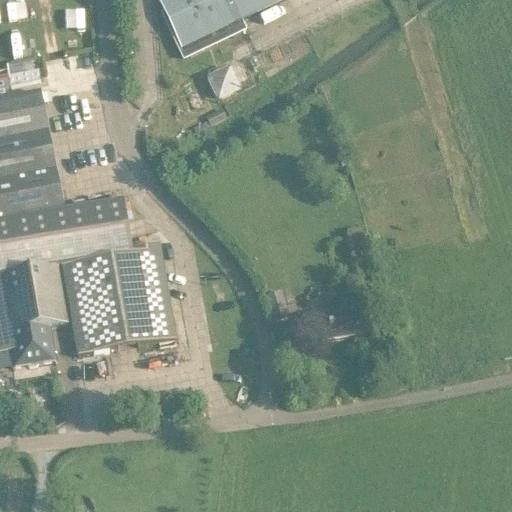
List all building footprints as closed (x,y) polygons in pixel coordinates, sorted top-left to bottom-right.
[(285,0),(156,0),(180,50),(285,0)] [(8,79),(6,80),(7,83),(8,89),(38,83),(36,74),(32,74),(8,79)] [(0,102),(0,353),(7,352),(10,369),(10,371),(24,369),(27,370),(34,369),(36,367),(53,364),(48,330),(67,326),(73,362),(118,354),(173,345),(157,247),(130,251),(129,251),(121,205),(62,215),(62,212),(58,193),(50,154),(42,116),(38,95),(10,101),(0,102)] [(358,230),(345,233),(355,276),(367,274),(358,230)] [(265,299),(272,322),(285,319),(279,295),(265,299)] [(336,303),(336,314),(315,316),(319,344),(370,338),(364,299),(336,303)]
